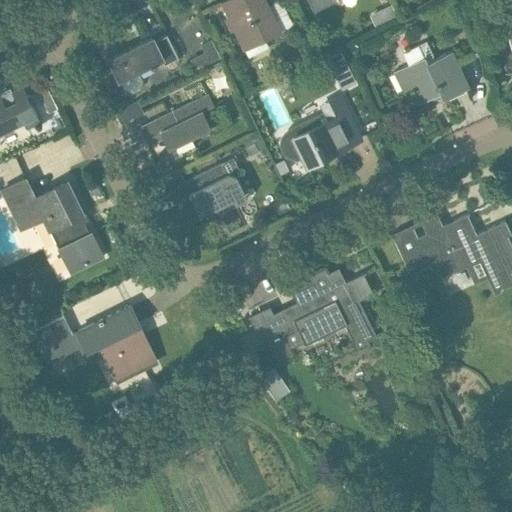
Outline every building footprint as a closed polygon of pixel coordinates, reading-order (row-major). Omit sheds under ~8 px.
[(235,29),(244,48),(280,31),(267,2),(265,0),(225,0),(222,2),(229,16),(224,18),(230,31),(235,29)] [(308,0),(314,11),(336,0),(335,0),(308,0)] [(391,3),(380,9),(385,20),(397,14),(391,3)] [(107,58),(118,81),(119,81),(124,89),(132,93),(140,89),(143,81),(138,71),(162,60),(164,63),(178,57),(167,34),(154,41),(151,36),(107,58)] [(211,40),(200,45),(209,62),(220,57),(211,40)] [(405,52),(403,53),(409,64),(393,71),(411,107),(440,93),(443,99),(469,86),(451,49),(434,57),(426,42),(410,50),(409,46),(404,48),(405,52)] [(341,50),(326,57),(342,90),(357,82),(341,50)] [(47,85),(34,91),(39,101),(52,95),(47,85)] [(0,132),(23,121),(27,128),(40,122),(23,86),(0,97),(0,132)] [(163,138),(168,148),(186,139),(210,128),(202,111),(214,105),(208,94),(196,100),(158,118),(140,127),(146,138),(149,145),(163,138)] [(282,145),(283,149),(286,153),(290,156),(296,158),(302,156),(307,165),(361,139),(339,95),(326,101),(331,111),(289,133),(285,135),(283,140),(282,145)] [(54,99),(44,104),(48,112),(58,108),(54,99)] [(115,112),(121,123),(136,116),(130,104),(115,112)] [(258,150),(254,142),(245,147),(249,155),(258,150)] [(19,165),(15,156),(6,160),(10,169),(19,165)] [(284,158),(275,163),(280,174),(289,169),(284,158)] [(195,184),(174,195),(176,198),(181,209),(194,203),(200,216),(205,213),(206,215),(210,213),(209,211),(245,194),(236,176),(228,173),(222,162),(192,177),(195,184)] [(36,198),(25,178),(2,189),(17,220),(19,219),(23,226),(35,220),(33,217),(42,213),(70,272),(103,256),(91,231),(89,232),(85,223),(87,222),(72,192),(69,194),(63,182),(44,192),(45,194),(36,198)] [(413,226),(392,235),(401,253),(410,273),(430,264),(428,260),(433,258),(435,262),(435,261),(441,274),(480,257),(493,286),(511,277),(511,273),(500,247),(492,229),(489,224),(488,225),(490,230),(477,236),(468,214),(485,206),(484,205),(467,213),(417,236),(413,226)] [(334,287),(325,267),(288,286),(298,306),(275,317),(269,306),(247,316),(262,347),(271,343),(279,361),(293,354),(291,348),(304,341),(305,343),(342,325),(345,324),(352,340),(350,341),(355,350),(370,344),(368,340),(376,336),(358,299),(372,292),(363,272),(349,279),(334,287)] [(64,315),(32,330),(46,358),(77,342),(88,364),(104,356),(116,381),(130,374),(148,365),(131,329),(139,325),(130,305),(112,314),(78,330),(73,333),(64,315)] [(268,366),(263,357),(251,364),(256,373),(268,366)]
